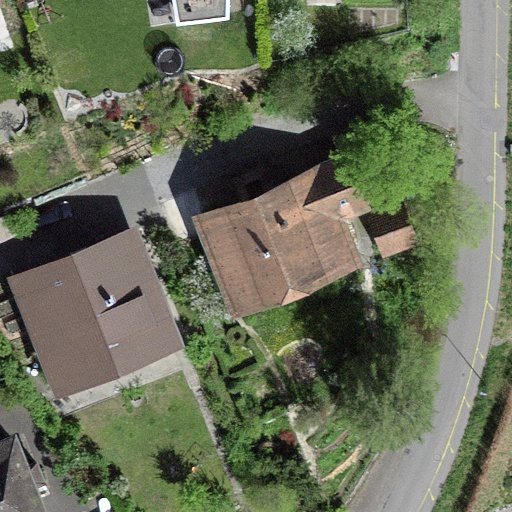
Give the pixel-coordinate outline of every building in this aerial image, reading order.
[(229,0),(172,0),(175,16),(229,6),(229,0)] [(231,307),(363,255),(346,210),(374,199),(352,142),(191,205),(231,307)] [(424,235),(407,195),(369,211),(386,251),(424,235)] [(185,337),(137,218),(6,270),(54,389),(185,337)] [(0,425),(0,511),(51,511),(39,480),(47,477),(38,454),(29,457),(14,420),(0,425)]
